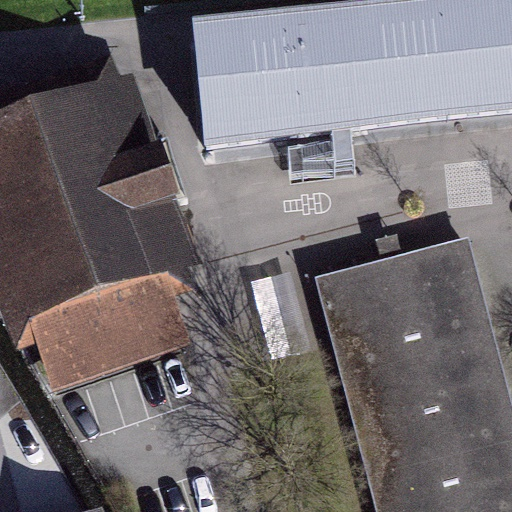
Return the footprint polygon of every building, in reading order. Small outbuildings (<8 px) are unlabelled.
[(511,14),(197,46),(207,148),(511,116),(511,14)] [(94,105),(0,138),(0,224),(34,321),(155,278),(132,212),(167,200),(153,160),(118,173),(94,105)] [(382,271),(385,282),(409,276),(406,264),(400,241),(376,246),(382,271)] [(382,271),(319,287),(378,511),(511,511),(511,417),(467,248),(406,264),(409,276),(385,282),(382,271)] [(155,278),(34,321),(58,386),(179,343),(155,278)] [(290,279),(253,289),(274,364),(311,354),(290,279)]
